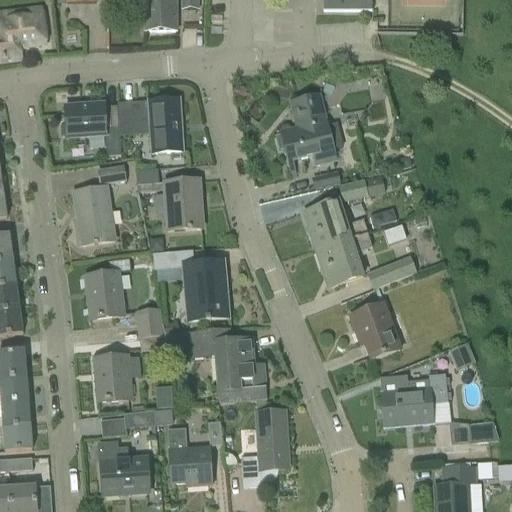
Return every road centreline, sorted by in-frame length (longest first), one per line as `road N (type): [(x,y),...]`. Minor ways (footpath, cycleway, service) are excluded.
road 1 (residential): [(67,511),(46,239),(14,86)]
road 2 (residential): [(343,459),(251,229),(211,57)]
road 3 (residential): [(211,57),(14,86)]
road 4 (residential): [(389,61),(329,52),(211,57)]
road 5 (residential): [(343,459),(479,453)]
